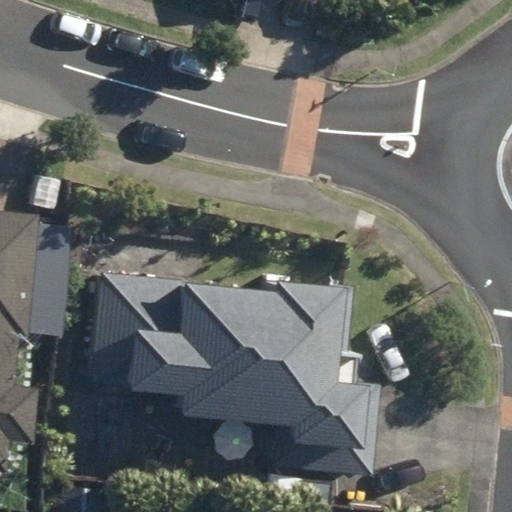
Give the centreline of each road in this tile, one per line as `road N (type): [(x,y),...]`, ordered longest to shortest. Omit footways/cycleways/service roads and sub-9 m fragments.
road 1 (residential): [(0,42),(209,106),(332,129)]
road 2 (residential): [(332,129),(386,123),(477,92)]
road 3 (residential): [(457,197),(332,129)]
